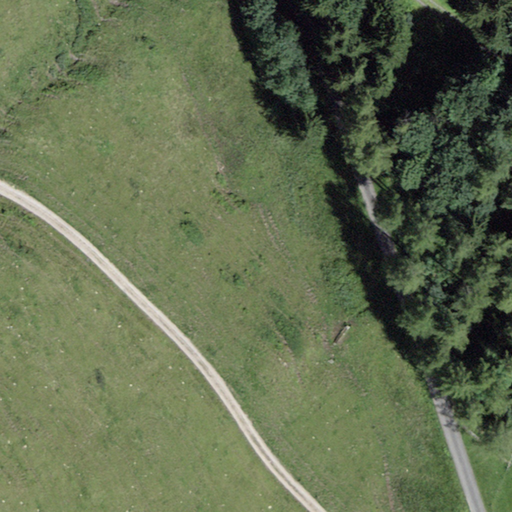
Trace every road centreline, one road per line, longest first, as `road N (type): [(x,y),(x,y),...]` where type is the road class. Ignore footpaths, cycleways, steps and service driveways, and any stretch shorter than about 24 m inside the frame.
road 1 (unclassified): [(289,0),(479,511)]
road 2 (track): [(317,511),(260,451),(185,344),(53,219),(0,186)]
